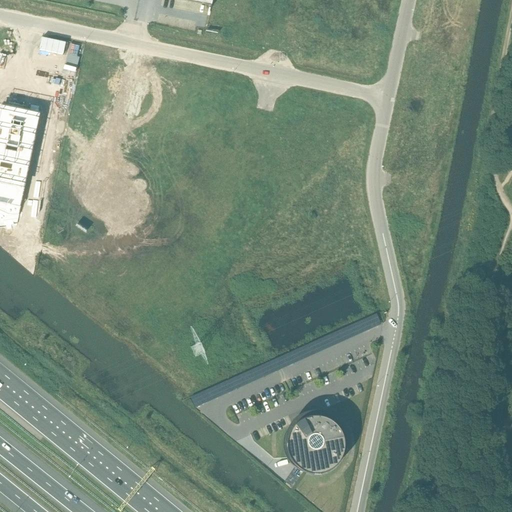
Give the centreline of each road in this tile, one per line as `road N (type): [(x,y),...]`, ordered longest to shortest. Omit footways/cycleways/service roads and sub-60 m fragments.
road 1 (unclassified): [(356,511),(398,305),(373,196),(385,95)]
road 2 (unclassified): [(385,95),(0,12)]
road 3 (track): [(401,511),(485,150)]
road 4 (motorway): [(157,511),(0,383)]
road 5 (track): [(511,20),(485,150),(499,191)]
